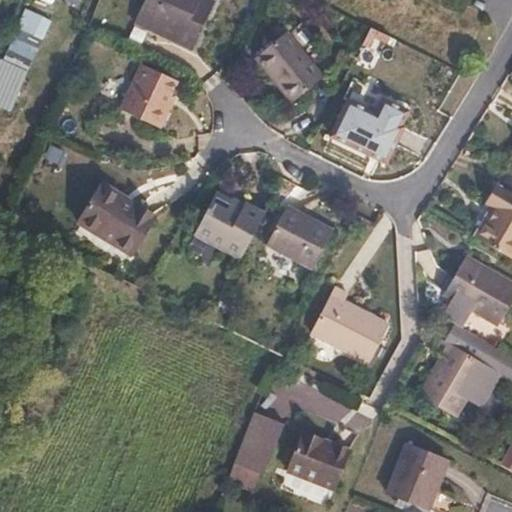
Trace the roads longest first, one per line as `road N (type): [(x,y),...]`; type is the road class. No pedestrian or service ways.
road 1 (residential): [(221,128),(387,201),(437,175),(511,41)]
road 2 (unknown): [(410,194),(419,227),(416,320),(377,407)]
